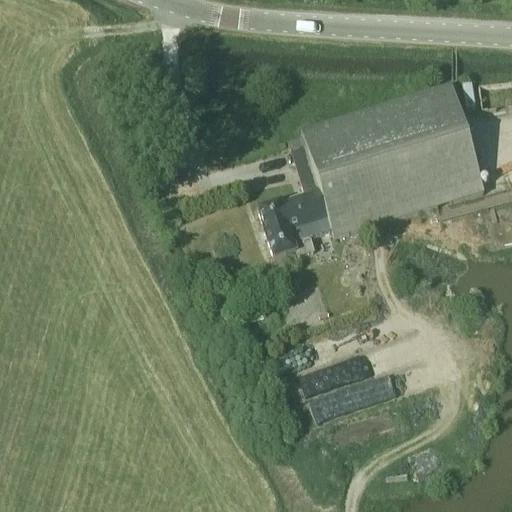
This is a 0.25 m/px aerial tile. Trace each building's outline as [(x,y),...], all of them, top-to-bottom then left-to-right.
[(461,89),(465,112),(474,111),(470,87),(461,89)] [(332,242),(482,197),(450,90),(300,134),(302,140),(287,145),(303,199),(281,206),(281,205),(257,212),(257,213),(272,264),(290,258),(292,262),(313,256),(309,242),(331,236),(332,242)] [(244,315),(247,326),(263,321),(259,310),(244,315)] [(339,364),(298,380),(306,400),(347,384),(339,364)] [(307,406),(315,427),(346,415),(337,393),(307,406)]
